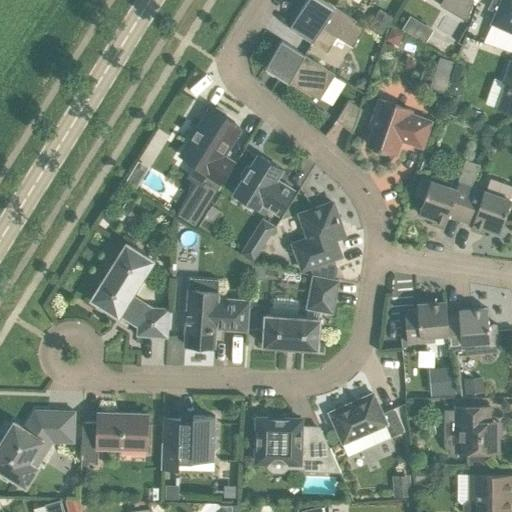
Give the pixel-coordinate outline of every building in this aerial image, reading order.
[(366,25),(329,2),(325,0),(307,0),(290,28),(328,51),(338,35),(354,45),(366,25)] [(443,0),(441,5),(467,19),(473,0),(443,0)] [(511,0),(492,0),(488,8),(496,12),(490,23),(511,33),(511,0)] [(410,16),(403,27),(424,40),(431,30),(410,16)] [(398,44),(404,32),(393,27),(387,39),(398,44)] [(336,74),(299,51),(282,40),(266,65),(320,99),(336,74)] [(447,88),(452,59),(437,56),(433,86),(447,88)] [(511,60),(509,60),(502,82),(505,83),(496,108),(511,113),(511,60)] [(357,80),(355,86),(365,90),(368,79),(363,77),(357,80)] [(423,146),(430,127),(433,119),(413,112),(414,108),(378,96),(368,125),(373,127),(367,143),(397,153),(403,137),(408,139),(408,141),(423,146)] [(337,119),(352,131),(360,107),(349,100),(337,119)] [(224,154),(230,145),(240,128),(234,124),(236,121),(225,115),(226,112),(217,106),(215,108),(211,106),(182,154),(197,164),(190,177),(202,185),(205,181),(218,189),(236,162),(224,154)] [(480,113),(472,109),(469,118),(477,121),(480,113)] [(240,176),(243,178),(234,194),(259,210),(262,205),(279,215),(295,189),(278,178),(284,169),(258,153),(250,167),(247,165),(240,176)] [(136,188),(143,178),(132,171),(126,181),(134,186),(136,188)] [(459,224),(461,219),(473,186),(460,182),(458,188),(447,185),(448,181),(445,177),(437,174),(432,175),(431,178),(421,175),(415,194),(424,197),(419,213),(433,218),(431,223),(444,228),(449,215),(460,219),(459,224)] [(511,200),(492,193),(473,186),(461,219),(473,224),(471,228),(484,233),(486,228),(500,233),(511,200)] [(293,242),(296,250),(303,269),(342,255),(336,238),(345,234),(333,201),(298,214),(306,237),(293,242)] [(263,218),(241,253),(254,261),(276,226),(263,218)] [(155,260),(144,253),(127,242),(92,298),(119,315),(121,312),(139,324),(138,334),(168,336),(170,308),(154,307),(134,295),(155,260)] [(264,276),(265,266),(254,265),(253,274),(264,276)] [(340,279),(320,275),(313,274),(306,308),(308,308),(306,316),(266,313),(264,344),(319,348),(321,318),(319,318),(320,310),(333,312),(340,279)] [(184,310),(183,324),(187,324),(186,344),(215,346),(217,323),(224,324),(224,328),(249,330),(251,299),(219,297),(220,279),(189,277),(187,310),(184,310)] [(447,316),(447,305),(446,301),(417,303),(418,309),(405,310),(407,343),(436,340),(436,334),(448,333),(447,316)] [(497,323),(489,324),(488,307),(459,310),(459,315),(447,316),(448,333),(450,351),(458,350),(458,354),(499,351),(497,323)] [(465,394),(485,392),(483,377),(464,379),(465,394)] [(456,392),(455,379),(430,381),(431,394),(456,392)] [(383,413),(382,411),(374,393),(331,412),(345,444),(369,433),(374,444),(405,431),(395,407),(383,413)] [(490,406),(470,406),(455,406),(455,433),(449,435),(445,444),(449,454),(457,456),(457,451),(467,451),(485,451),(498,451),(498,419),(489,419),(490,406)] [(74,443),(75,430),(75,410),(36,409),(25,427),(15,421),(0,444),(0,468),(28,486),(54,443),(74,443)] [(147,450),(148,433),(148,413),(99,411),(98,421),(83,421),(82,460),(87,460),(97,460),(98,449),(147,450)] [(215,460),(216,435),(216,415),(194,414),(194,420),(181,419),(181,416),(180,416),(180,424),(163,424),(162,468),(176,469),(176,465),(192,465),(192,459),(215,460)] [(341,471),(330,447),(301,446),(302,418),(258,417),(257,441),(254,444),(254,450),(257,453),(256,464),(268,464),(268,467),(272,472),(283,472),(288,468),(305,469),(305,471),(341,471)] [(467,464),(485,464),(485,451),(467,451),(467,464)] [(511,473),(495,474),(469,473),(469,499),(464,504),(464,511),(510,511),(511,491),(511,490),(511,473)] [(412,495),(410,480),(393,482),(394,497),(412,495)] [(166,498),(179,499),(180,485),(166,485),(166,498)] [(45,505),(47,511),(65,511),(62,499),(45,505)] [(66,499),(69,511),(74,511),(80,510),(77,499),(66,499)]
